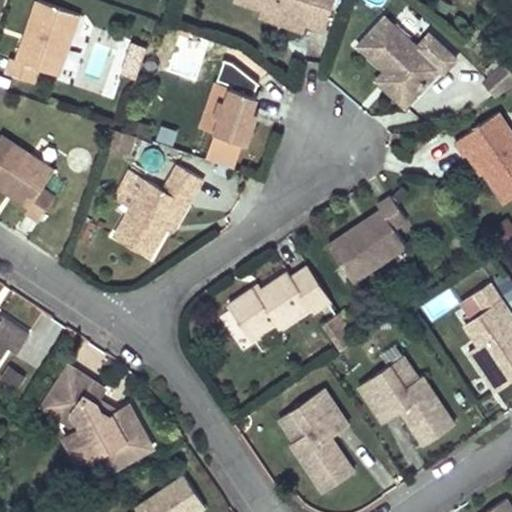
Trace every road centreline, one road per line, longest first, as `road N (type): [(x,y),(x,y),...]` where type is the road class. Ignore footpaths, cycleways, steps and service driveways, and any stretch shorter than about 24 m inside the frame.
road 1 (residential): [(123,323),(318,173),(343,108)]
road 2 (residential): [(123,323),(167,353),(273,511)]
road 3 (residential): [(0,242),(123,323)]
road 4 (residential): [(410,511),(511,443)]
